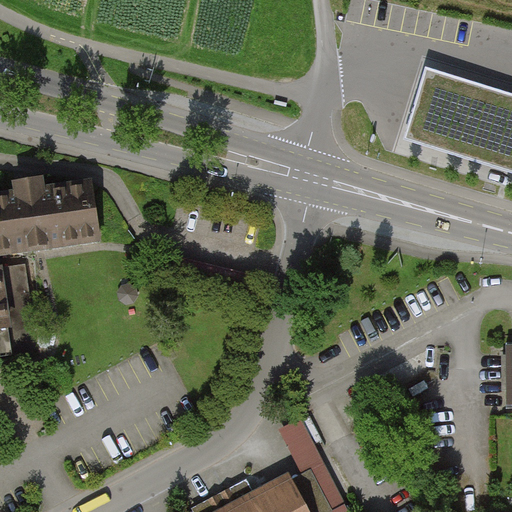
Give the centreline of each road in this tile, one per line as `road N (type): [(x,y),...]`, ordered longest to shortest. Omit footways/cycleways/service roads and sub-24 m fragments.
road 1 (primary): [(511,232),(447,205),(0,70)]
road 2 (residential): [(308,190),(260,396),(205,453),(101,511)]
road 3 (primary): [(0,112),(308,190)]
road 4 (primary): [(308,190),(511,234)]
